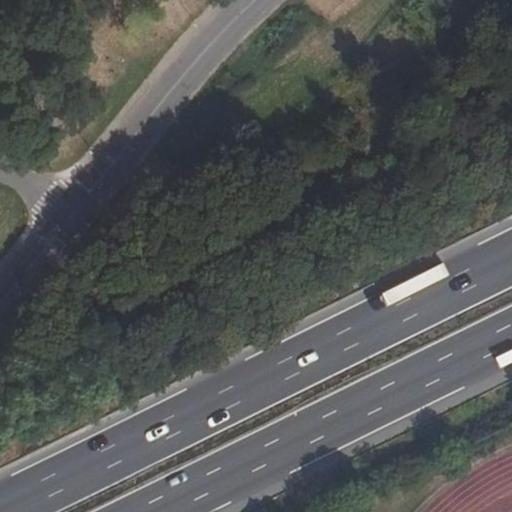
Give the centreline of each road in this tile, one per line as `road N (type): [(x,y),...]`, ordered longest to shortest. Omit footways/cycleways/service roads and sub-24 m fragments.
road 1 (motorway): [(511,251),(0,508)]
road 2 (motorway): [(166,511),(511,342)]
road 3 (tertiary): [(62,218),(246,0)]
